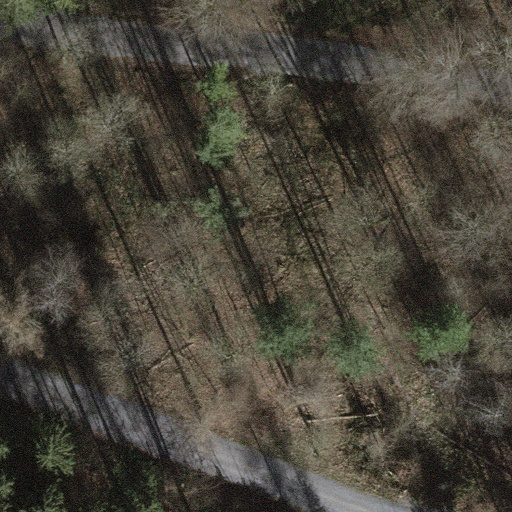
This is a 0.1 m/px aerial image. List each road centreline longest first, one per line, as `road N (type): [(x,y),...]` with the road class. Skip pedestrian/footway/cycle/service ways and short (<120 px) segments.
road 1 (track): [(511,88),(0,20)]
road 2 (track): [(384,511),(0,372)]
